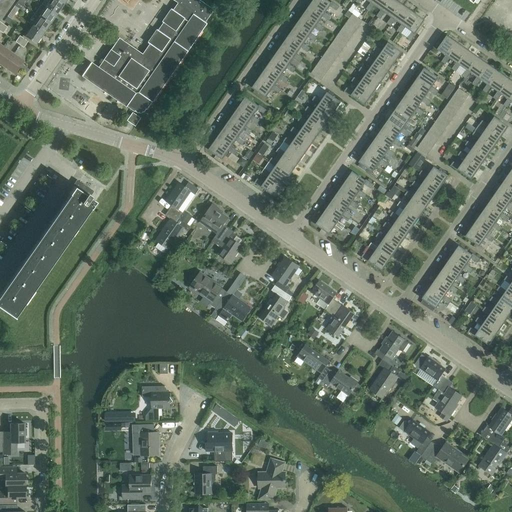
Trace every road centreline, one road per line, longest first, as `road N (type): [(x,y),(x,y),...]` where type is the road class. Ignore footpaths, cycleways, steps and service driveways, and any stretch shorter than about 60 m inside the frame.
road 1 (residential): [(291,238),(444,17)]
road 2 (residential): [(182,165),(299,0)]
road 3 (residential): [(397,308),(511,142)]
road 4 (residential): [(182,165),(55,125)]
road 5 (unclassified): [(21,108),(96,0)]
